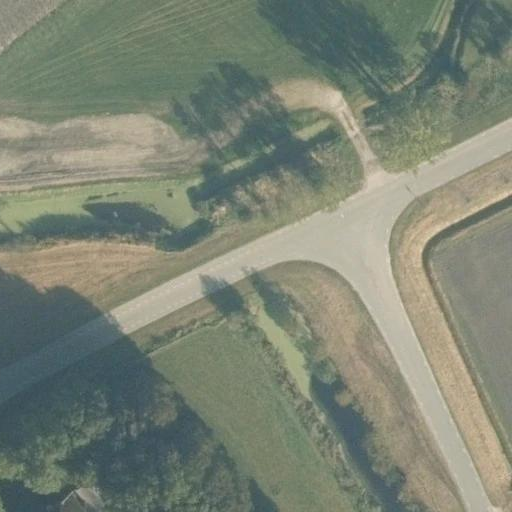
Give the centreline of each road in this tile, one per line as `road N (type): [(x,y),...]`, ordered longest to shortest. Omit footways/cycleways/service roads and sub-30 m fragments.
road 1 (tertiary): [(0,392),(344,217)]
road 2 (tertiary): [(476,511),(344,217)]
road 3 (tertiary): [(344,217),(511,135)]
